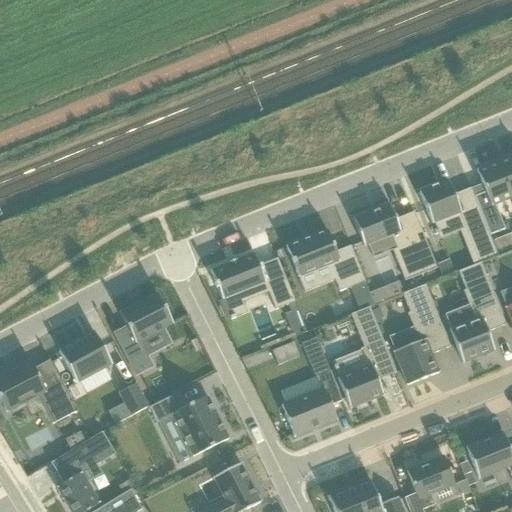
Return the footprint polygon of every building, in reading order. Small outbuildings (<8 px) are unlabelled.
[(511,156),(496,162),(511,200),(511,199),(511,156)] [(484,193),(473,197),(488,236),(504,230),(494,206),(511,200),(496,162),(475,171),(484,193)] [(447,182),(418,194),(431,225),(457,215),(477,265),(480,264),(497,257),(488,236),(473,197),(470,189),(453,196),(447,182)] [(389,205),(351,220),(362,248),(390,237),(395,250),(391,251),(404,282),(436,269),(413,213),(395,220),(389,205)] [(325,231),(285,247),(297,279),(328,266),(339,293),(364,283),(349,247),(334,253),(325,231)] [(210,271),(209,271),(214,284),(213,284),(215,289),(216,289),(221,301),(223,301),(222,300),(235,295),(237,301),(266,290),(274,311),(287,306),(294,303),(277,259),(258,266),(253,254),(252,254),(252,255),(237,261),(237,260),(235,261),(227,264),(225,265),(225,266),(211,272),(210,271)] [(448,331),(462,365),(493,352),(486,333),(505,326),(480,264),(477,265),(457,273),(465,291),(462,292),(474,321),(448,331)] [(407,314),(418,343),(393,353),(406,387),(438,374),(430,356),(449,348),(424,286),(402,295),(409,314),(407,314)] [(125,328),(113,335),(135,376),(136,376),(134,372),(148,364),(150,368),(151,368),(138,342),(172,325),(156,294),(118,314),(125,328)] [(294,303),(287,306),(291,316),(298,313),(294,303)] [(337,379),(349,411),(350,410),(350,409),(381,397),(381,398),(383,397),(376,382),(395,374),(368,308),(350,316),(363,349),(359,350),(359,352),(363,350),(368,363),(352,369),(354,373),(338,380),(338,379),(337,379)] [(93,333),(58,353),(75,384),(110,365),(93,333)] [(321,390),(280,406),(293,438),(336,421),(330,407),(341,402),(329,372),(316,339),(301,345),(314,378),(316,377),(321,390)] [(6,374),(0,377),(0,403),(5,413),(37,397),(51,425),(77,412),(49,361),(32,369),(29,362),(17,369),(16,368),(6,373),(6,374)] [(124,405),(108,413),(115,426),(137,413),(146,408),(134,385),(128,388),(118,394),(124,405)] [(170,397),(149,408),(156,424),(171,416),(192,458),(227,440),(206,397),(177,412),(170,397)] [(101,433),(50,464),(62,485),(55,489),(69,511),(86,511),(98,505),(77,470),(92,461),(95,467),(114,455),(101,433)] [(502,434),(465,449),(477,480),(507,468),(511,481),(511,455),(511,456),(502,434)] [(454,486),(442,458),(405,472),(414,495),(403,499),(407,511),(421,511),(434,506),(429,495),(454,486)] [(208,511),(250,511),(249,509),(260,504),(239,465),(212,479),(224,502),(208,510),(208,511)] [(368,481),(327,497),(332,511),(401,511),(397,498),(378,506),(368,481)] [(129,491),(94,511),(138,511),(141,510),(129,491)]
